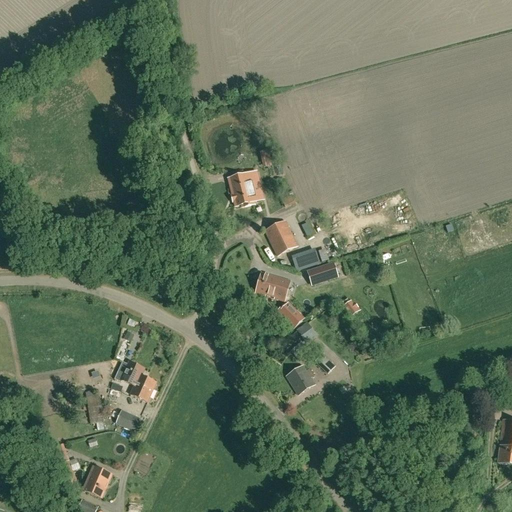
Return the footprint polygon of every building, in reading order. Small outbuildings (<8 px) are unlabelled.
[(291,177),(300,176),(298,167),(309,165),(307,153),(295,155),(297,162),(289,163),(291,177)] [(254,203),(247,175),(228,180),(236,208),(254,203)] [(297,249),(285,223),(265,233),(277,258),(297,249)] [(451,225),(445,227),(447,233),(453,231),(451,225)] [(301,271),(334,261),(330,249),(322,251),(321,248),(296,256),(301,271)] [(311,287),(338,278),(333,262),(306,271),(311,287)] [(291,282),(261,273),(254,295),(265,298),(265,296),(274,299),(274,300),(284,303),(291,282)] [(359,312),(352,303),(351,301),(350,302),(344,307),(343,308),(350,318),(359,312)] [(304,320),(289,304),(278,314),(293,330),(304,320)] [(316,337),(307,324),(297,331),(307,344),(316,337)] [(127,332),(124,338),(132,341),(134,336),(127,332)] [(293,349),(302,360),(309,354),(300,344),(293,349)] [(314,363),(327,375),(335,367),(323,355),(314,363)] [(124,375),(118,372),(114,380),(121,383),(122,381),(134,387),(139,376),(141,377),(144,370),(129,363),(124,375)] [(302,368),(286,378),(297,396),(314,386),(310,379),(314,377),(309,371),(306,373),(302,368)] [(156,383),(141,377),(139,376),(134,387),(130,396),(147,403),(156,383)] [(119,398),(123,388),(113,385),(109,395),(119,398)] [(99,396),(87,398),(90,425),(104,423),(102,414),(106,414),(105,406),(101,406),(99,396)] [(139,420),(122,412),(116,424),(134,432),(139,420)] [(511,422),(503,421),(498,464),(511,465),(511,422)] [(98,446),(96,439),(88,442),(90,448),(98,446)] [(72,461),(74,467),(81,464),(79,458),(72,461)] [(77,488),(69,463),(60,466),(68,491),(77,488)] [(101,499),(112,476),(93,468),(83,491),(101,499)] [(78,511),(80,511),(95,511),(97,508),(82,502),(78,511)]
